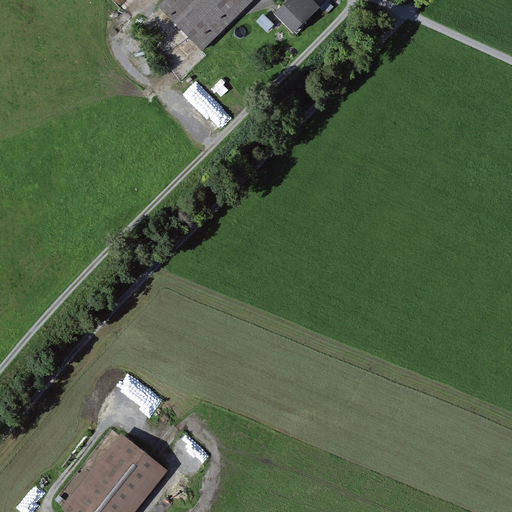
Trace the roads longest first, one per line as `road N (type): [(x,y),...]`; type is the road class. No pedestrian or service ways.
road 1 (track): [(0,437),(100,321),(423,0)]
road 2 (track): [(357,0),(92,269)]
road 3 (track): [(48,511),(59,480),(110,418),(170,470),(145,511)]
road 4 (track): [(511,61),(376,0)]
road 5 (track): [(0,376),(92,269)]
